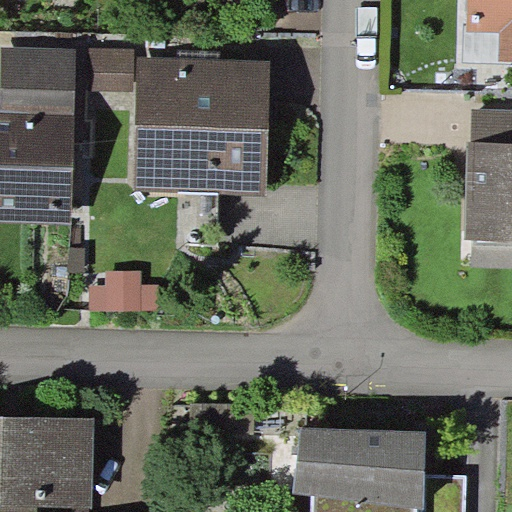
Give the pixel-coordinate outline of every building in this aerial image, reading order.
[(511,60),(511,0),(468,0),(468,32),(500,33),(499,61),(511,60)] [(2,46),(0,103),(75,106),(77,49),(2,46)] [(88,89),(134,91),(135,47),(89,46),(88,89)] [(179,49),(179,58),(220,59),(220,50),(179,49)] [(267,194),(269,60),(220,59),(179,58),(138,57),(135,192),(267,194)] [(0,222),(72,224),(75,106),(0,103),(0,222)] [(473,141),(511,141),(511,108),(474,108),(473,141)] [(511,141),(473,141),(467,140),(464,238),(471,239),(511,239),(511,141)] [(511,266),(511,239),(471,239),(471,266),(511,266)] [(142,270),(107,270),(107,284),(89,284),(90,310),(158,309),(158,284),(142,284),(142,270)] [(94,417),(0,415),(0,511),(36,511),(37,506),(90,507),(92,507),(94,417)] [(313,494),(312,511),(417,511),(417,508),(425,509),(425,475),(426,431),(303,426),(294,492),(313,494)] [(466,511),(468,476),(425,475),(425,509),(417,508),(417,511),(466,511)]
